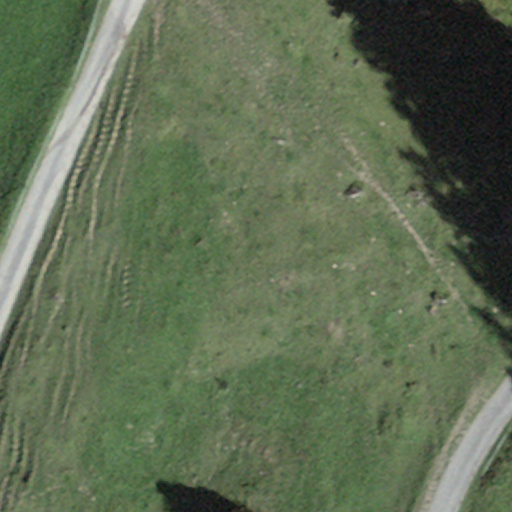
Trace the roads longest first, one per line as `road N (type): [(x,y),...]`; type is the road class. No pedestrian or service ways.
road 1 (track): [(125,0),(0,295)]
road 2 (track): [(439,511),(481,415),(511,377)]
